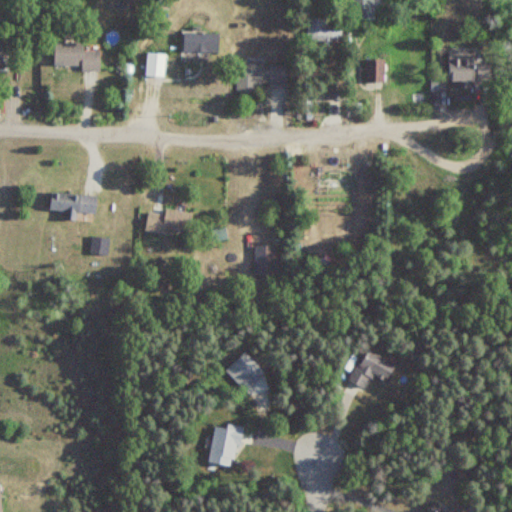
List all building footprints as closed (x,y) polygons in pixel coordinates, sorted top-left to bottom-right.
[(375,18),(374,0),(349,0),(350,18),(375,18)] [(341,40),(341,19),(307,19),(307,40),(341,40)] [(216,54),(217,34),(180,34),(180,53),(216,54)] [(82,43),(51,43),(50,70),(97,71),(98,51),(82,50),(82,43)] [(162,54),(143,54),(143,77),(162,77),(162,54)] [(470,57),(444,57),(444,83),(456,83),(456,90),(470,90),(470,57)] [(382,83),(382,61),(365,61),(365,83),(382,83)] [(236,63),(235,84),(280,85),(280,65),(236,63)] [(202,84),(185,84),(185,95),(202,96),(202,84)] [(66,212),(66,220),(76,220),(76,214),(93,215),(94,196),(47,193),(46,210),(66,212)] [(146,212),(143,230),(186,237),(190,214),(162,209),(162,215),(146,212)] [(273,246),(252,246),(252,275),(273,275),(273,246)] [(348,382),(364,391),(372,377),(383,383),(393,366),(366,350),(348,382)] [(239,428),(213,424),(206,464),(232,468),(239,428)] [(441,511),(437,503),(420,511),(441,511)]
